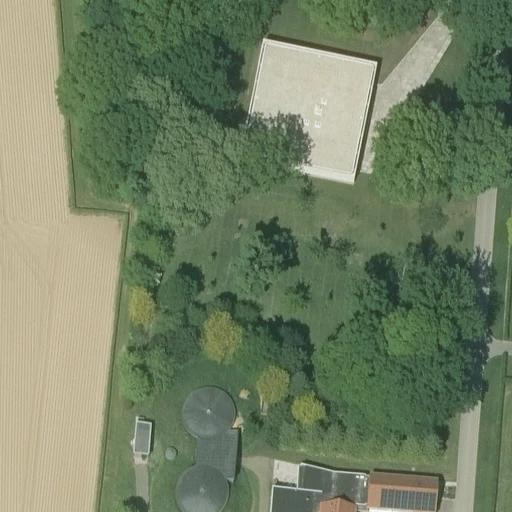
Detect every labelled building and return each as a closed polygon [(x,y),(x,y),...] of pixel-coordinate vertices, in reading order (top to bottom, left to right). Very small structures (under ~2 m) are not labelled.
[(341,169),(359,81),(271,64),(254,152),(341,169)] [(471,270),(472,232),(447,232),(446,269),(471,270)] [(420,241),(419,264),(444,265),(444,242),(420,241)] [(445,294),(470,294),(470,272),(445,271),(445,294)] [(223,485),(229,485),(233,485),(237,436),(227,435),(230,430),(232,426),(233,421),(233,416),(232,411),(230,407),(228,402),(225,399),(221,396),(216,394),(212,392),(207,392),(202,393),(197,394),(193,396),(189,399),(186,403),(184,408),(182,412),(181,417),(182,422),(183,427),(185,431),(188,435),(192,438),(196,441),(193,472),(186,477),(182,480),(179,484),(177,488),(175,493),(175,497),(175,502),(177,507),(179,511),(221,511),(223,509),(225,505),(226,500),(226,495),(225,490),(223,485)] [(148,460),(150,428),(134,427),(132,459),(148,460)] [(297,494),(272,492),(270,511),(320,511),(321,509),(351,511),(353,511),(354,511),(364,511),(366,511),(368,480),(332,477),(303,470),(301,495),(297,494)] [(368,480),(366,511),(365,511),(434,511),(437,486),(368,480)]
